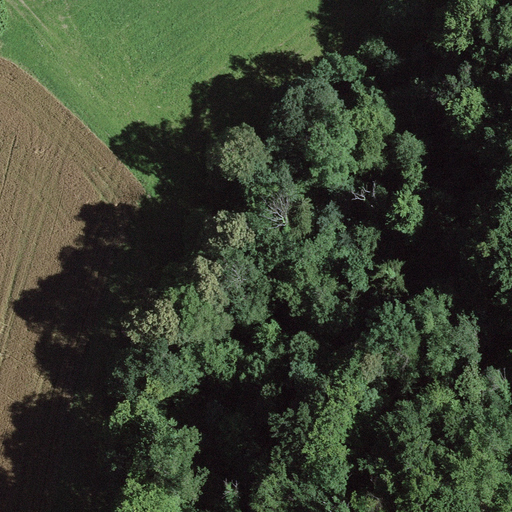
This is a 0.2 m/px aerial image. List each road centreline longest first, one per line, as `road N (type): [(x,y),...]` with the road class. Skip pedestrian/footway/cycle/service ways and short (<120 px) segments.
road 1 (track): [(388,98),(208,259),(154,366),(127,511)]
road 2 (track): [(511,0),(388,98)]
